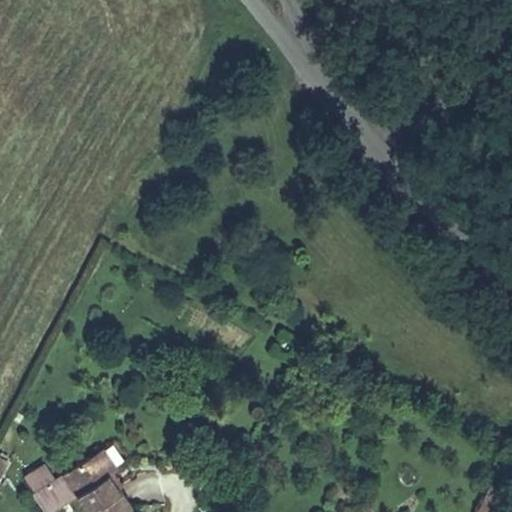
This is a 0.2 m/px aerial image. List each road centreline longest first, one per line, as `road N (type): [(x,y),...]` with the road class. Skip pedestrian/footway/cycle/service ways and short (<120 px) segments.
road 1 (residential): [(511,270),(362,130)]
road 2 (residential): [(362,130),(511,43)]
road 3 (residential): [(362,130),(259,0)]
